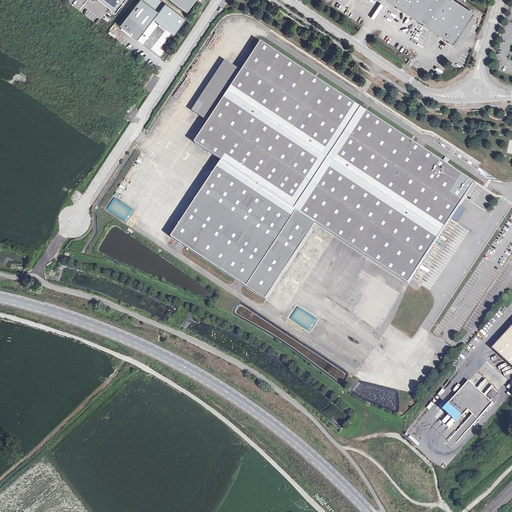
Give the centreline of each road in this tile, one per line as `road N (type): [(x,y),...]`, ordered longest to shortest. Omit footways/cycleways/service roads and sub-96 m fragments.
road 1 (secondary): [(368,511),(305,450),(193,372),(82,321),(0,296)]
road 2 (track): [(0,315),(122,356),(181,388),(238,428),(323,511)]
road 3 (unclassified): [(216,0),(72,220)]
road 4 (unclassified): [(476,92),(431,93),(289,0)]
